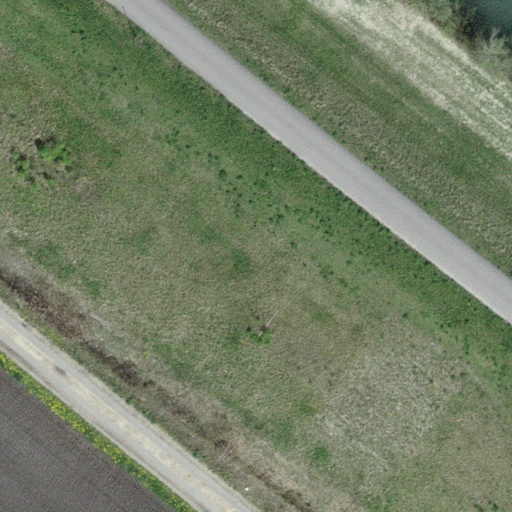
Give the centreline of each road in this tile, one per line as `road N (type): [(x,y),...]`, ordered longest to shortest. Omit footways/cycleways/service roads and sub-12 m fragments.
road 1 (unclassified): [(511,297),(126,0)]
road 2 (track): [(0,316),(235,511)]
